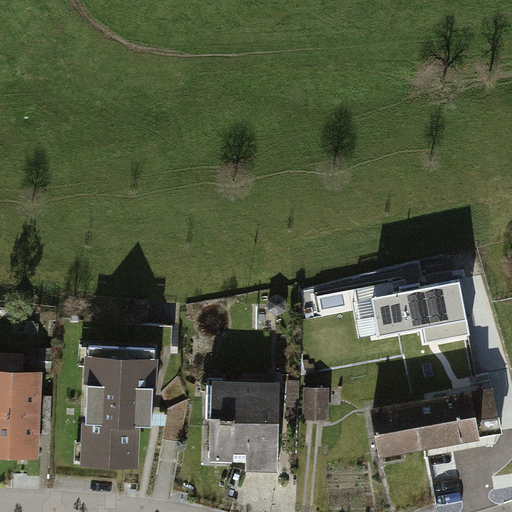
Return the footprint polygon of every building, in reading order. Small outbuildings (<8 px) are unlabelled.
[(471,336),(461,282),(372,299),(379,336),(425,328),(428,344),(471,336)] [(159,358),(88,354),(81,464),(140,468),(142,422),(155,423),(159,358)] [(40,371),(0,369),(0,453),(36,455),(40,371)] [(277,385),(208,384),(207,469),(277,470),(277,385)] [(415,402),(423,444),(501,429),(493,388),(415,402)] [(329,391),(303,389),(302,420),(328,422),(329,391)] [(423,444),(415,402),(372,410),(380,451),(423,444)]
